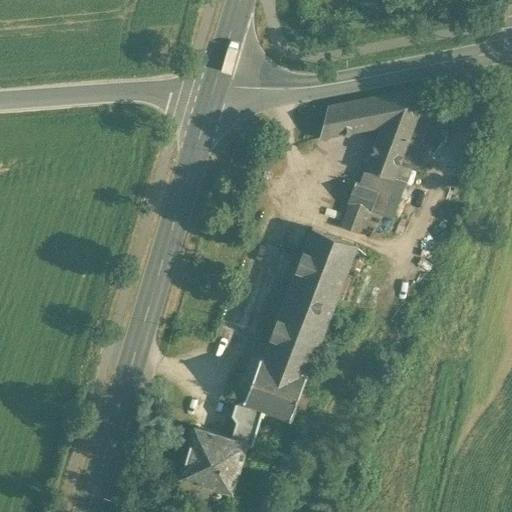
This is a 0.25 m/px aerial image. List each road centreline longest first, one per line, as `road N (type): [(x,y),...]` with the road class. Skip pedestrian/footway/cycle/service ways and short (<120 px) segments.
road 1 (primary): [(87,511),(213,92)]
road 2 (tertiary): [(511,49),(315,87),(213,92)]
road 3 (tertiary): [(213,92),(0,101)]
